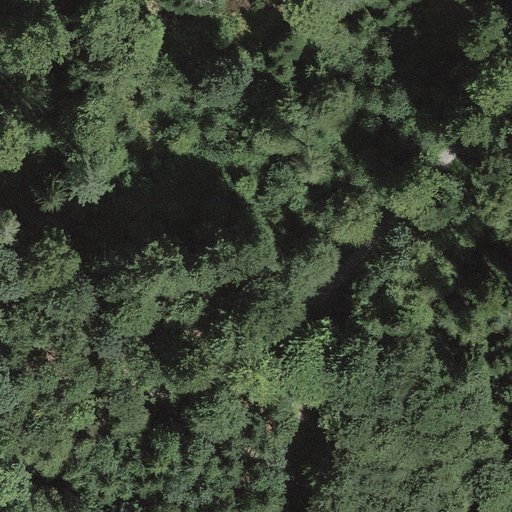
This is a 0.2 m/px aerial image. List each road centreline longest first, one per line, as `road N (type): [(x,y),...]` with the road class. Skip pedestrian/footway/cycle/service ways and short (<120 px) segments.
road 1 (track): [(0,481),(345,266),(511,89)]
road 2 (track): [(345,266),(304,511)]
